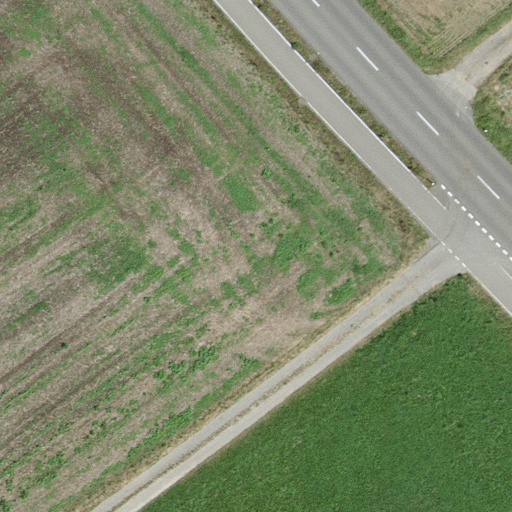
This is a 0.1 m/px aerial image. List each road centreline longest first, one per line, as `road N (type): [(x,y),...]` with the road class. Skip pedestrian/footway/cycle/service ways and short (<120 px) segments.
road 1 (track): [(483,195),(454,238),(102,511)]
road 2 (tertiary): [(307,0),(511,224)]
